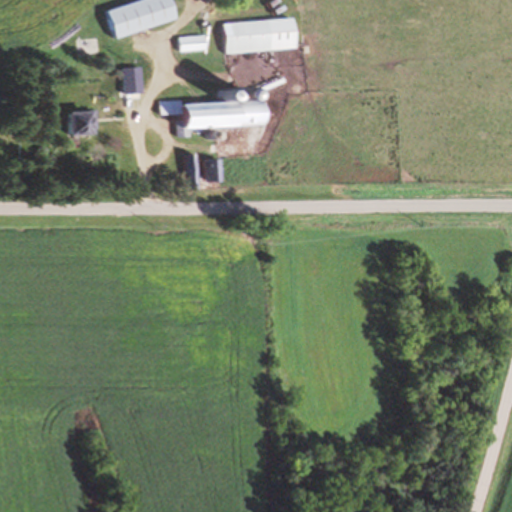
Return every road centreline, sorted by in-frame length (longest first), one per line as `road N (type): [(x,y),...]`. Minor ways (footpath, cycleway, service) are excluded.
road 1 (residential): [(511,207),(0,209)]
road 2 (residential): [(472,511),(511,380)]
